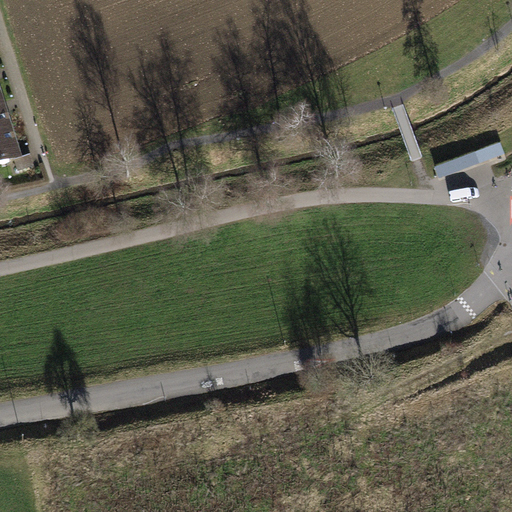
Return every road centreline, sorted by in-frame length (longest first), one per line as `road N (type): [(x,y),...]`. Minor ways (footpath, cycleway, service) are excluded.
road 1 (unclassified): [(511,265),(456,315),(401,338),(0,415)]
road 2 (track): [(0,269),(266,207),(378,193)]
road 3 (unclassified): [(378,193),(511,204)]
